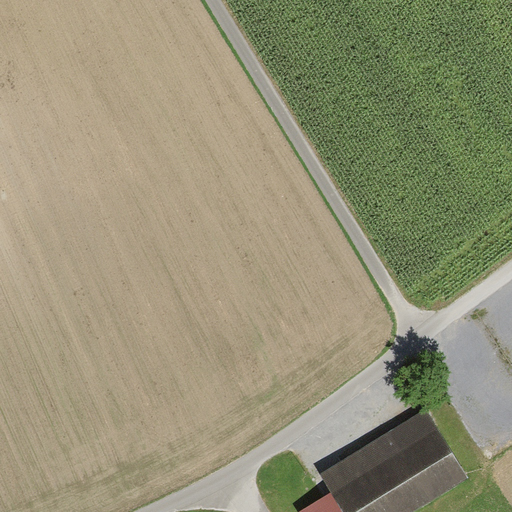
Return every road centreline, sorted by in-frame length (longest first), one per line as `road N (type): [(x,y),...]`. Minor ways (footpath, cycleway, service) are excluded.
road 1 (track): [(421,336),(213,0)]
road 2 (track): [(511,268),(236,472)]
